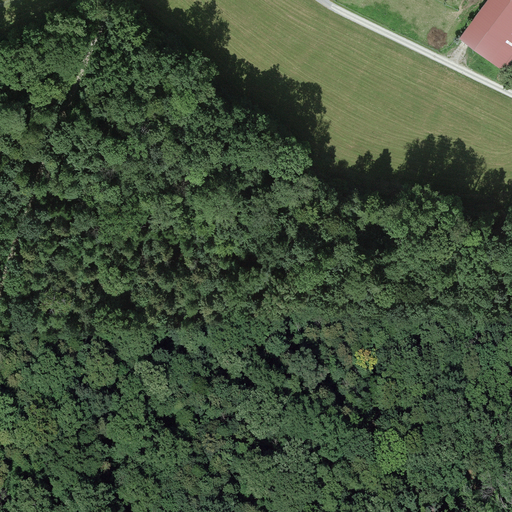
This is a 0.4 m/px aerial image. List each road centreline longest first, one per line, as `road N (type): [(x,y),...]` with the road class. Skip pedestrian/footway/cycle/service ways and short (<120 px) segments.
road 1 (track): [(317,511),(511,211)]
road 2 (track): [(124,0),(78,79),(0,293)]
road 3 (track): [(511,93),(323,0)]
